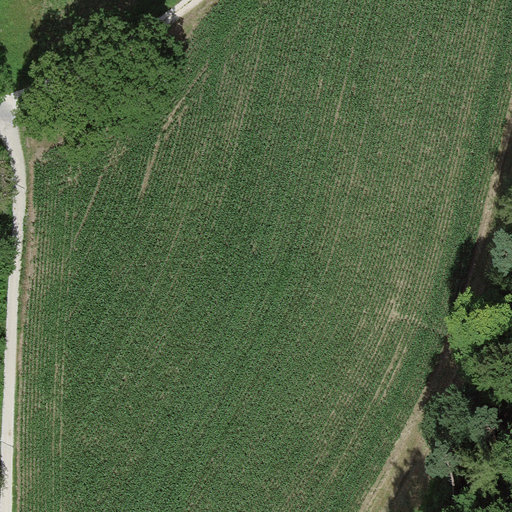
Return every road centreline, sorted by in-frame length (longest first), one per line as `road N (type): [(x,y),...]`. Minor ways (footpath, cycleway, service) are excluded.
road 1 (track): [(0,139),(13,154),(17,187),(3,511)]
road 2 (track): [(419,511),(511,307)]
road 3 (track): [(0,104),(78,73),(193,0)]
